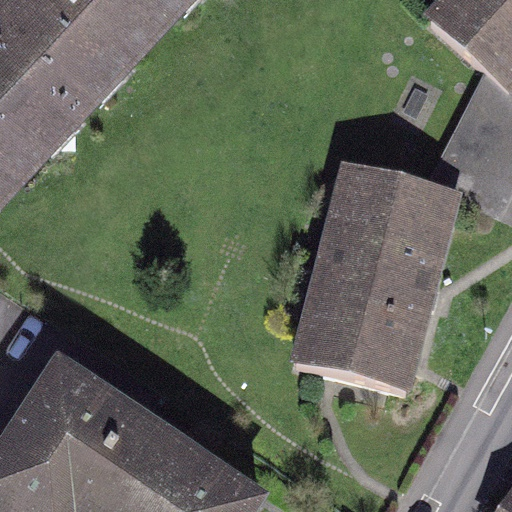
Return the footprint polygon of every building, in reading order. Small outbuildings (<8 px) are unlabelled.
[(0,0),(0,162),(156,0),(0,0)] [(511,86),(511,0),(436,0),(415,24),(500,100),(511,86)] [(511,112),(472,95),(427,175),(498,210),(511,183),(511,112)] [(454,204),(337,173),(284,368),(401,399),(454,204)] [(51,365),(0,445),(0,511),(252,511),(261,499),(51,365)]
